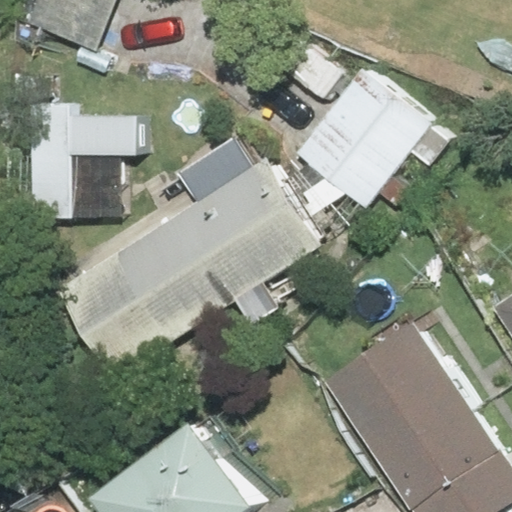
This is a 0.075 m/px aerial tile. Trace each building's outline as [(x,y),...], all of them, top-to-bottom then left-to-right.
[(127,0),(39,0),(32,16),(104,50),(127,0)] [(265,60),(242,94),(311,141),(334,107),(265,60)] [(381,68),(310,150),(376,207),(447,125),(381,68)] [(290,155),(74,285),(129,376),(345,246),(290,155)] [(511,511),(511,430),(436,315),(337,379),(424,511),(511,511)] [(222,418),(118,493),(131,511),(263,511),(281,499),(222,418)]
